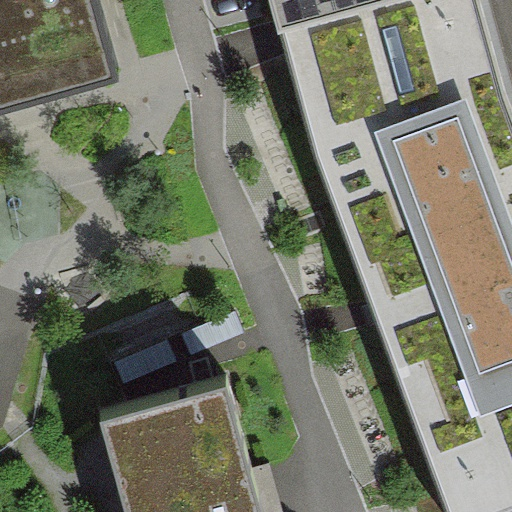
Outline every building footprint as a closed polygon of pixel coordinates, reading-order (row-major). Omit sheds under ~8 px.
[(0,0),(0,94),(117,62),(99,0),(0,0)] [(280,0),(283,9),(443,511),(511,511),(511,62),(492,0),(280,0)] [(174,260),(122,275),(130,303),(182,287),(174,260)] [(86,284),(34,300),(42,328),(95,312),(86,284)] [(266,511),(228,369),(103,403),(132,511),(266,511)]
